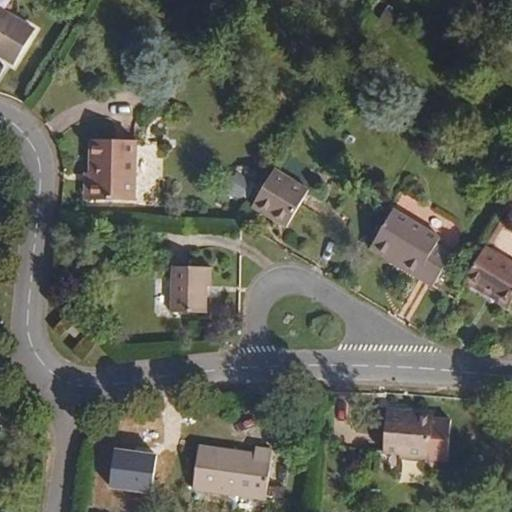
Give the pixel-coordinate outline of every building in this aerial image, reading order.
[(0,63),(8,69),(31,34),(0,13),(0,63)] [(139,204),(141,142),(98,140),(97,201),(139,204)] [(251,179),(236,170),(225,189),(246,201),(256,182),(251,180),(251,179)] [(97,201),(97,171),(90,171),(88,201),(97,201)] [(292,232),(315,194),(279,172),(256,210),(292,232)] [(443,290),(466,254),(449,245),(451,238),(403,210),(379,252),(443,290)] [(511,259),(493,248),(471,286),(511,309),(511,259)] [(215,291),(215,268),(176,267),(176,314),(209,315),(210,290),(215,291)] [(79,315),(63,302),(55,312),(70,326),(79,315)] [(450,463),(454,418),(390,412),(386,457),(450,463)] [(268,499),(275,451),(258,449),(258,454),(202,446),(197,491),(268,499)] [(156,452),(115,448),(110,492),(151,496),(156,452)] [(285,485),(274,483),(272,495),(283,497),(285,485)]
